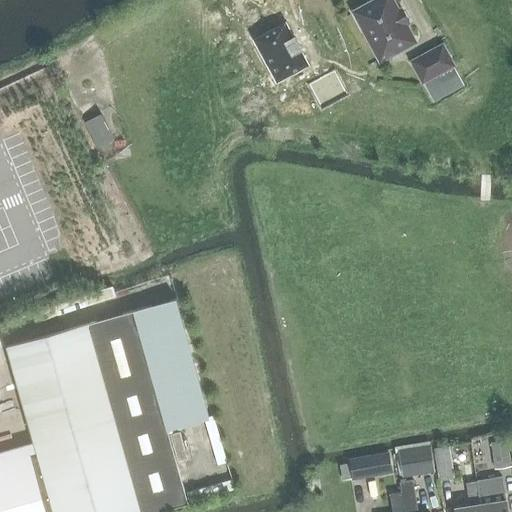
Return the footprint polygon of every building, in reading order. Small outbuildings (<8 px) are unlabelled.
[(359,7),(358,11),(354,13),(380,60),(413,42),(404,24),(402,25),(396,14),(398,13),(390,0),(378,0),(370,4),(366,3),(359,7)] [(285,23),(253,40),(276,83),(308,66),(300,51),(301,50),(294,38),(293,38),(285,23)] [(410,62),(422,83),(453,66),(442,45),(410,62)] [(348,96),(334,70),(306,85),(320,111),(348,96)] [(83,124),(97,149),(113,140),(99,115),(83,124)] [(29,454),(0,461),(0,511),(159,511),(188,504),(167,430),(208,418),(175,300),(134,311),(6,347),(36,452),(29,454)] [(510,467),(507,441),(490,443),(494,469),(510,467)] [(397,450),(401,474),(433,469),(429,445),(397,450)] [(439,481),(454,478),(448,447),(433,450),(439,481)] [(352,480),(392,472),(388,453),(348,460),(352,480)] [(476,481),(476,482),(480,511),(507,511),(502,477),(476,481)] [(417,511),(412,480),(399,482),(401,492),(404,511),(417,511)] [(454,511),(480,511),(476,482),(466,484),(468,499),(467,500),(468,506),(454,508),(454,511)] [(393,511),(404,511),(401,492),(390,494),(393,511)]
